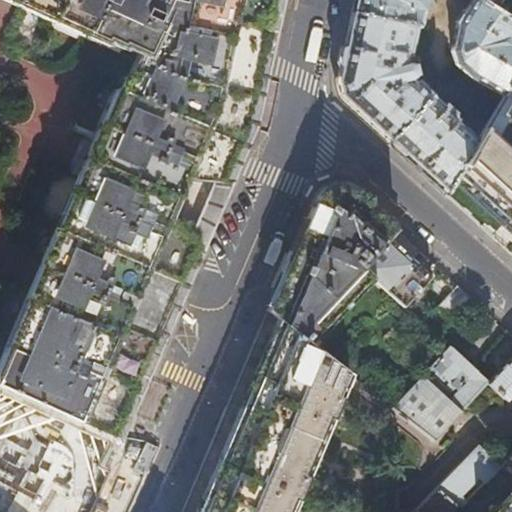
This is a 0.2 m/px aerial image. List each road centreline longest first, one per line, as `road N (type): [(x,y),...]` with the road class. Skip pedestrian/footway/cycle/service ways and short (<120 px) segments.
road 1 (residential): [(126,511),(296,120)]
road 2 (residential): [(296,120),(361,158),(511,297)]
road 3 (residential): [(296,120),(317,0)]
